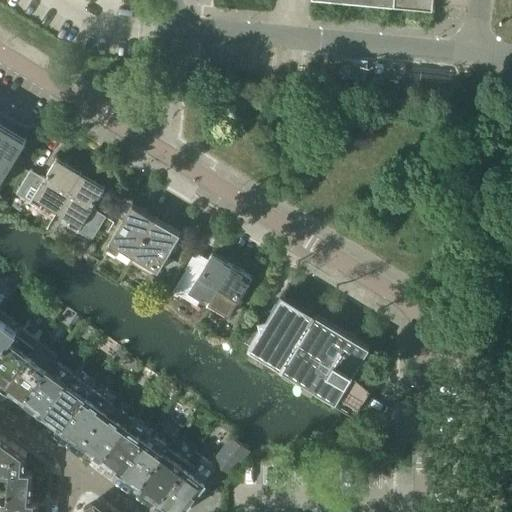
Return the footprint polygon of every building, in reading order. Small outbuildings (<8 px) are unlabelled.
[(0,180),(26,138),(0,122),(0,180)] [(43,202),(57,211),(81,172),(57,157),(56,158),(55,157),(46,173),(47,173),(47,175),(48,175),(46,179),(30,169),(16,192),(40,207),(43,202)] [(81,172),(57,211),(70,219),(67,224),(91,239),(106,215),(90,206),(92,202),(93,203),(94,202),(95,202),(104,187),(103,187),(104,186),(81,172)] [(119,246),(134,255),(156,218),(132,203),(124,217),(123,217),(105,246),(115,252),(119,246)] [(156,218),(134,255),(158,269),(161,264),(166,266),(162,272),(170,277),(179,262),(167,255),(172,247),(171,247),(180,232),(156,218)] [(178,282),(173,290),(175,288),(185,295),(184,297),(185,297),(186,295),(197,302),(195,304),(196,304),(200,298),(208,303),(232,264),(223,259),(212,252),(208,258),(197,252),(195,256),(192,255),(185,268),(186,268),(178,282)] [(232,264),(208,303),(229,315),(252,277),(232,264)] [(281,292),(266,317),(259,318),(258,318),(260,327),(248,347),(336,401),(337,400),(356,411),(368,391),(349,380),(369,346),(316,313),(313,312),(312,304),(304,306),(281,292)] [(0,351),(14,332),(0,321),(0,351)] [(0,383),(3,386),(33,346),(14,332),(0,351),(0,383)] [(10,390),(21,399),(52,359),(33,346),(3,386),(10,391),(10,390)] [(34,409),(41,414),(71,373),(52,359),(21,399),(35,408),(34,409)] [(60,427),(61,428),(90,387),(71,373),(41,414),(48,419),(48,418),(60,427)] [(68,433),(80,441),(110,401),(90,387),(61,428),(68,433)] [(110,401),(80,441),(93,451),(93,452),(101,458),(101,457),(131,417),(110,401)] [(119,471),(148,432),(152,427),(134,413),(131,417),(101,457),(113,466),(119,471)] [(127,476),(139,485),(167,446),(148,432),(119,471),(126,476),(127,476)] [(0,473),(8,475),(13,443),(0,433),(0,473)] [(248,449),(231,436),(213,460),(231,473),(248,449)] [(0,488),(0,498),(31,500),(33,471),(24,471),(26,453),(13,443),(8,475),(8,489),(0,488)] [(147,491),(159,500),(187,461),(175,453),(175,452),(167,446),(139,485),(138,485),(147,491)] [(187,461),(159,500),(167,506),(175,511),(182,511),(203,483),(204,484),(205,482),(205,481),(215,467),(194,452),(187,461)] [(0,511),(36,511),(38,501),(31,500),(0,498),(0,511)] [(85,507),(84,511),(106,511),(94,503),(94,502),(84,506),(85,507)]
